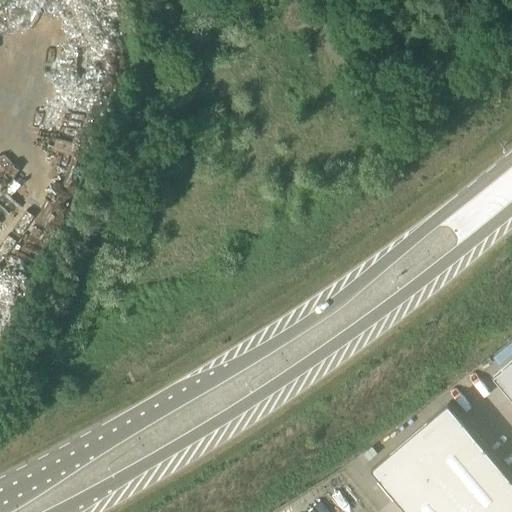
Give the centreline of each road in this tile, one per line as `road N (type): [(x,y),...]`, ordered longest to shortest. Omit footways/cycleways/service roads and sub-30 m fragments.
road 1 (primary): [(511,157),(262,345),(0,491)]
road 2 (primary): [(76,511),(292,391),(511,217)]
